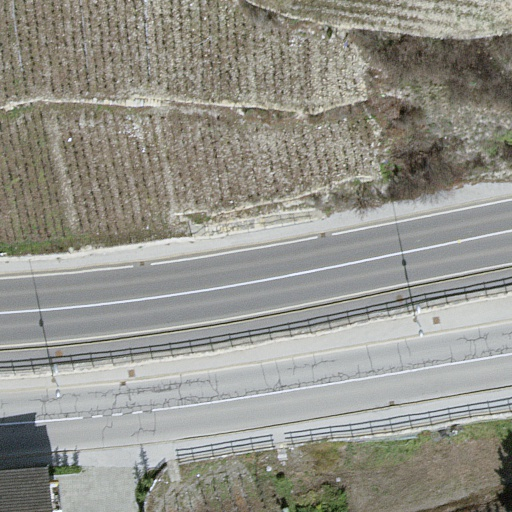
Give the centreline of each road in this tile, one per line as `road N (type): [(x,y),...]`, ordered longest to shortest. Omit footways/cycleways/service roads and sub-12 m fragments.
road 1 (tertiary): [(0,312),(172,295),(511,231)]
road 2 (tertiary): [(511,351),(0,422)]
